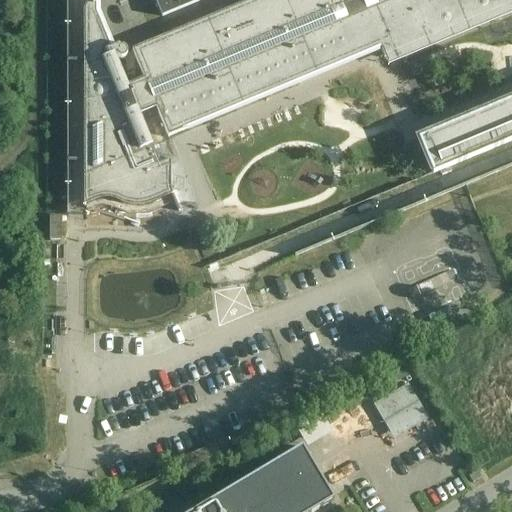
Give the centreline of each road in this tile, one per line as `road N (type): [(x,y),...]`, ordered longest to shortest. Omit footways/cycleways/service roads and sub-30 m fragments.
road 1 (unclassified): [(0,500),(54,495),(67,481),(72,234)]
road 2 (track): [(24,0),(22,120),(0,156)]
